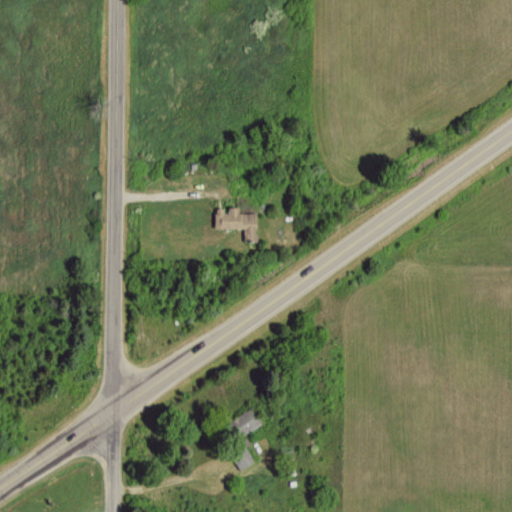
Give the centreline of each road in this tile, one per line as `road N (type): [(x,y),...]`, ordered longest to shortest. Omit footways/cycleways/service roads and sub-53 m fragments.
road 1 (tertiary): [(511,128),(116,413),(0,486)]
road 2 (tertiary): [(116,413),(117,0)]
